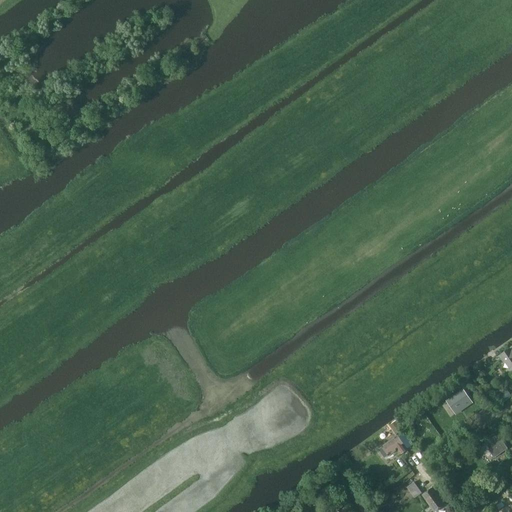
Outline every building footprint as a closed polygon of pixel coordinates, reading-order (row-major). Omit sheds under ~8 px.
[(511,348),(511,349),(511,348),(500,356),(505,362),(506,362),(509,367),(511,364),(511,348)] [(456,414),(473,402),(464,388),(447,400),(456,414)] [(396,435),(404,429),(397,420),(390,426),(396,435)] [(383,446),(379,449),(385,458),(389,455),(398,449),(401,454),(408,449),(398,435),(383,446)] [(500,441),(496,435),(485,443),(495,458),(509,448),(503,440),(500,441)] [(416,479),(408,484),(415,496),(423,492),(416,479)] [(434,511),(446,503),(434,486),(422,495),(434,511)]
